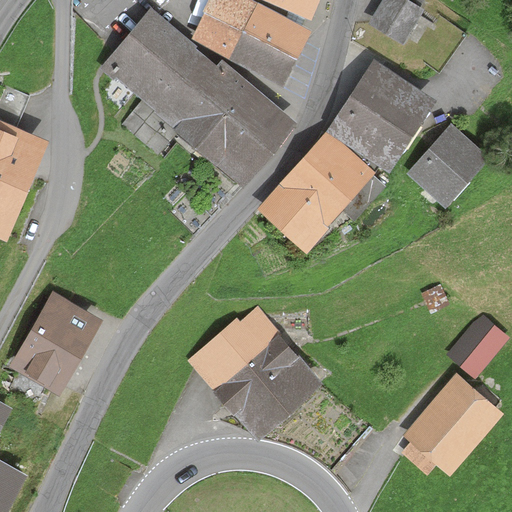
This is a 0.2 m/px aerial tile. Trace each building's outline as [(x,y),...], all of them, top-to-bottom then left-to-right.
[(283,77),(310,24),(303,21),(313,0),(207,0),(192,34),(283,77)] [(401,0),(386,0),(369,26),(402,47),(424,14),(401,0)] [(146,97),(175,121),(180,126),(175,131),(234,180),(245,167),(246,168),(251,163),(249,162),(278,128),(279,129),(284,123),(280,120),(279,121),(223,74),(222,75),(154,18),(110,69),(145,98),(146,97)] [(372,64),(327,134),(375,175),(379,171),(388,179),(434,105),(372,64)] [(0,82),(0,230),(6,232),(47,133),(18,121),(27,94),(0,82)] [(146,97),(145,98),(124,123),(153,148),(175,121),(146,97)] [(451,127),(407,176),(445,210),(489,162),(451,127)] [(384,190),(375,175),(327,134),(259,211),(305,259),(345,213),(353,223),(384,190)] [(422,294),(431,315),(448,307),(439,286),(422,294)] [(53,287),(11,360),(58,387),(100,314),(53,287)] [(253,308),(189,360),(257,443),(322,391),(253,308)] [(480,316),(447,356),(476,379),(509,340),(480,316)] [(456,379),(404,439),(411,445),(402,455),(427,477),(435,467),(449,479),(502,418),(456,379)] [(126,427),(159,394),(148,381),(114,414),(126,427)] [(0,430),(13,400),(0,394),(0,430)] [(0,511),(4,511),(25,463),(0,452),(0,511)]
